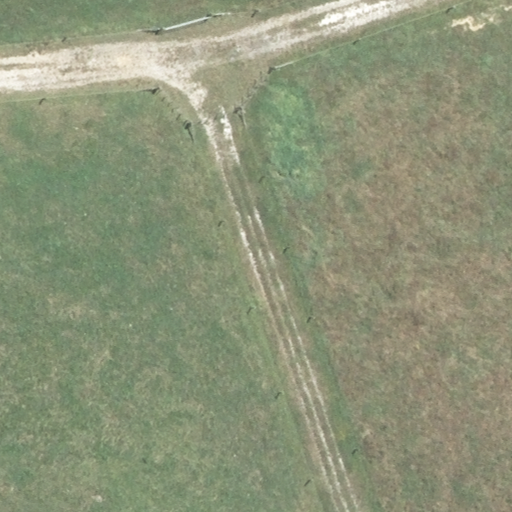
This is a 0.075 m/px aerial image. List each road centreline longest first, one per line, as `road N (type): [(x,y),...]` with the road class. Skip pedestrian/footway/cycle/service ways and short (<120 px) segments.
road 1 (track): [(0,95),(379,59),(511,12)]
road 2 (track): [(218,75),(376,511)]
